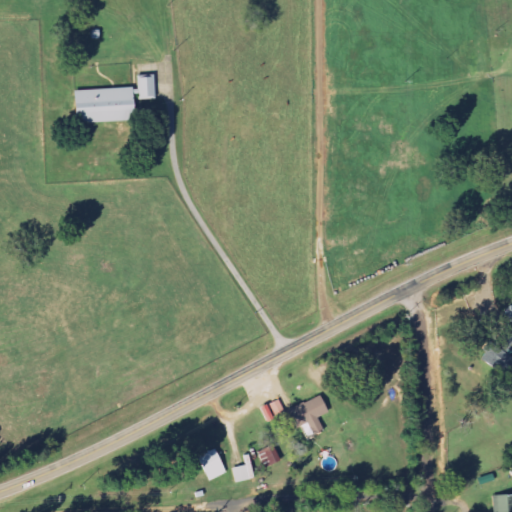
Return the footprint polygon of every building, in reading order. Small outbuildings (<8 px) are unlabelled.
[(80,90),(81,123),(142,121),(141,100),(159,99),(158,76),(141,77),(142,88),(80,90)] [(264,407),(270,423),(292,414),(298,429),(311,423),(315,433),(325,429),(321,418),(332,413),(325,396),(287,411),(283,400),(264,407)] [(284,461),(277,445),(260,452),(267,468),(284,461)] [(229,474),(221,450),(203,455),(211,480),(229,474)] [(248,465),(235,467),(237,482),(257,479),(253,455),(247,456),(248,465)] [(497,511),(511,511),(511,495),(497,496),(497,511)]
